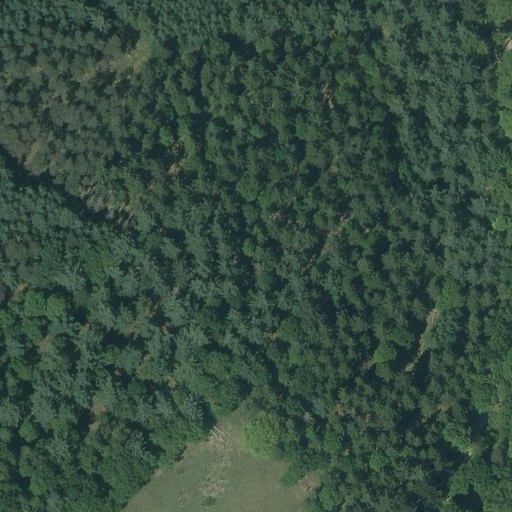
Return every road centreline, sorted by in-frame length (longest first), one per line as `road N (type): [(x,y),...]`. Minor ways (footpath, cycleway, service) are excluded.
road 1 (track): [(511,190),(490,0)]
road 2 (track): [(433,511),(511,340)]
